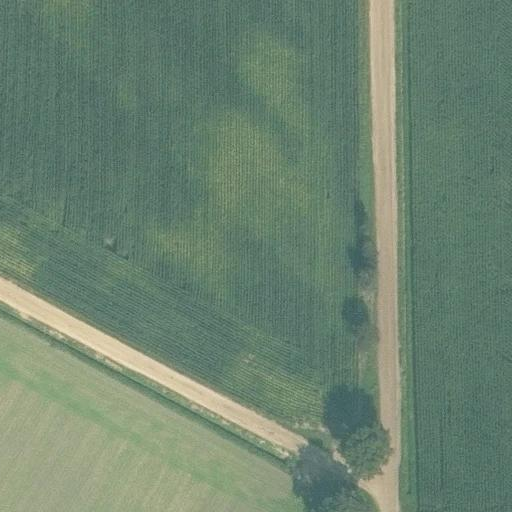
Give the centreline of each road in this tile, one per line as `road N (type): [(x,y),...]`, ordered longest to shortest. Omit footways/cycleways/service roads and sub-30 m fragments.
road 1 (track): [(389,511),(384,0)]
road 2 (track): [(390,494),(0,293)]
